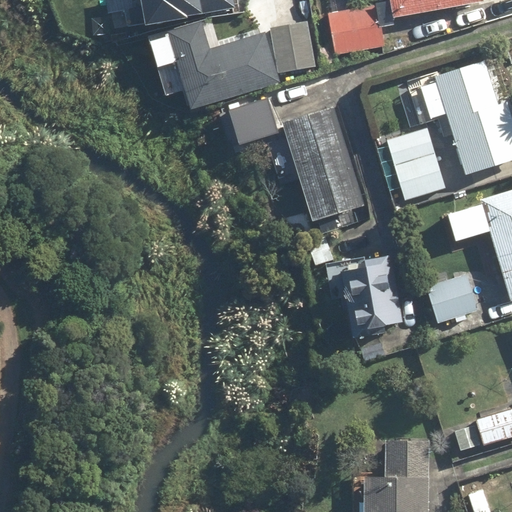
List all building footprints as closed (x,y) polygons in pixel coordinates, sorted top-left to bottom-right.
[(127,0),(129,12),(147,9),(149,18),(240,2),(239,0),(127,0)] [(395,26),(393,17),(485,2),(484,0),(390,0),(391,2),(326,13),(334,56),(385,47),(382,28),(395,26)] [(202,14),(170,23),(192,100),(280,75),(265,25),(210,41),(202,14)] [(308,16),(272,23),(281,67),(317,60),(308,16)] [(425,123),(447,116),(466,176),(511,161),(511,115),(508,102),(498,105),(484,62),(413,85),(425,123)] [(229,109),(238,145),(279,134),(270,99),(229,109)] [(334,105),(280,121),(311,221),(365,205),(334,105)] [(427,127),(387,139),(406,200),(446,188),(427,127)] [(511,190),(485,198),(511,297),(511,190)] [(335,260),(327,235),(307,241),(315,266),(335,260)] [(396,260),(342,265),(349,329),(402,324),(396,260)] [(468,274),(425,286),(436,325),(479,312),(468,274)] [(511,409),(454,426),(462,453),(511,438),(511,409)] [(385,478),(367,478),(365,511),(428,511),(431,441),(386,439),(385,478)] [(483,478),(488,496),(511,488),(511,487),(507,470),(483,478)]
